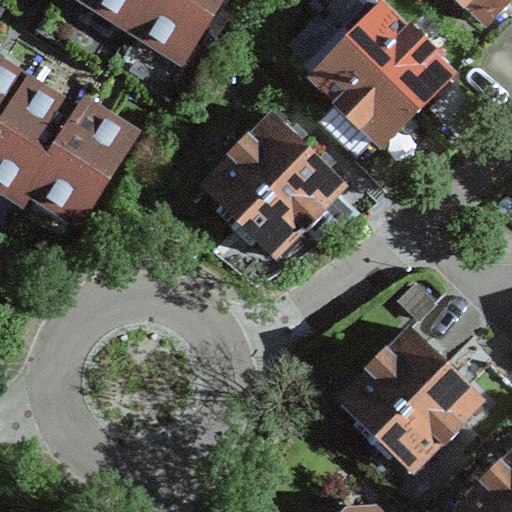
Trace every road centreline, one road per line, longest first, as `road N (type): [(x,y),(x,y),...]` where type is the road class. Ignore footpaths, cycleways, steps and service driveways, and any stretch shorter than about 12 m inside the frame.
road 1 (residential): [(234,364),(330,296),(511,142)]
road 2 (residential): [(234,364),(220,330),(168,292),(106,295),(77,314),(50,367),(53,405)]
road 3 (residential): [(53,405),(77,443),(111,467),(164,470)]
road 4 (residential): [(164,470),(209,444),(233,398),(234,364)]
